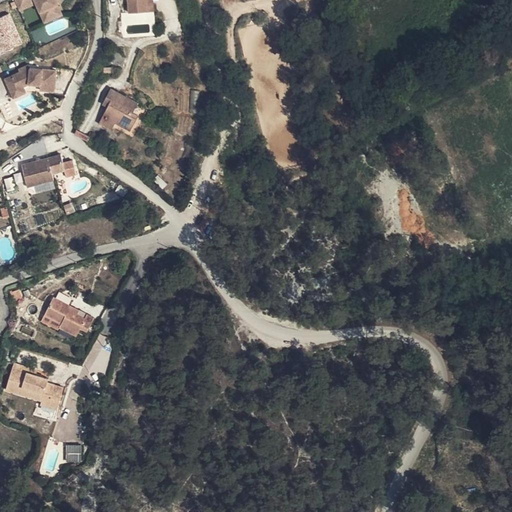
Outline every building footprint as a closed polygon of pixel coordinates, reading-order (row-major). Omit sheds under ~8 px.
[(60,0),(29,0),(28,1),(16,6),(18,12),(35,5),(41,18),(56,11),(54,8),(60,0)] [(128,0),(129,13),(148,11),(146,0),(128,0)] [(152,0),(146,0),(148,11),(154,11),(152,0)] [(10,11),(0,15),(0,46),(2,52),(25,41),(10,11)] [(59,17),(56,11),(41,18),(44,24),(59,17)] [(9,90),(20,85),(27,82),(38,81),(37,88),(52,90),(54,69),(28,66),(27,63),(17,67),(18,70),(3,77),(9,90)] [(23,90),(20,85),(9,90),(11,96),(23,90)] [(137,104),(110,90),(105,100),(110,102),(108,106),(99,123),(111,130),(115,122),(130,130),(137,116),(132,113),(136,106),(137,104)] [(74,134),(87,141),(90,137),(76,130),(74,134)] [(76,174),(72,161),(63,163),(60,155),(21,165),(27,188),(54,181),(52,174),(64,171),(66,177),(76,174)] [(9,216),(7,207),(1,209),(3,218),(9,216)] [(19,290),(10,294),(13,302),(22,299),(20,293),(19,290)] [(68,310),(70,306),(53,298),(44,315),(61,323),(60,327),(76,335),(80,328),(87,331),(94,317),(87,314),(85,319),(77,315),(68,310)] [(79,310),(70,306),(68,310),(77,315),(79,310)] [(61,323),(44,315),(41,321),(58,329),(60,327),(61,323)] [(14,364),(12,368),(27,372),(27,373),(35,375),(37,371),(14,364)] [(27,372),(12,368),(6,390),(42,400),(43,394),(51,396),(50,398),(59,401),(63,388),(47,383),(48,379),(35,375),(27,373),(27,372)] [(43,394),(42,400),(40,404),(57,410),(59,401),(50,398),(51,396),(43,394)] [(80,445),(66,445),(66,458),(80,458),(80,445)] [(95,511),(96,491),(80,489),(79,511),(95,511)]
